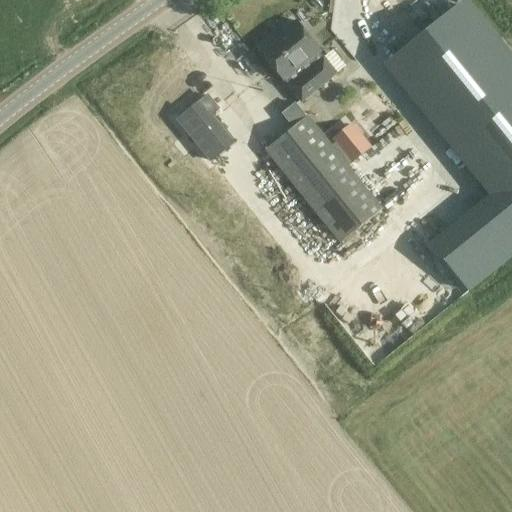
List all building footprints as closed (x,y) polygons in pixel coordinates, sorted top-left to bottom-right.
[(511,60),(470,8),(392,71),(511,218),(511,60)] [(339,75),(296,22),(283,32),(285,35),(261,54),(302,104),(339,75)] [(406,127),(411,123),(364,64),(347,77),(360,94),(345,107),(377,147),(370,153),(404,196),(445,163),(432,147),(426,151),(406,127)] [(234,142),(211,115),(218,110),(207,96),(177,121),(210,161),(234,142)] [(293,129),(265,151),(340,245),(383,211),(380,206),(350,169),(339,155),(332,146),(309,117),(307,118),(296,104),(282,115),(293,129)] [(353,124),(331,140),(334,144),(332,146),(339,155),(341,153),(350,165),(372,149),(353,124)]
